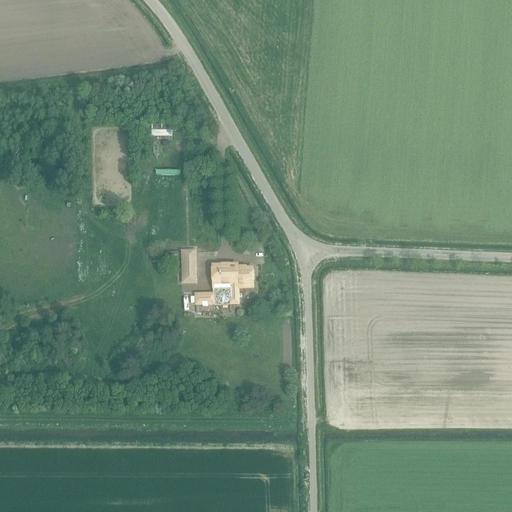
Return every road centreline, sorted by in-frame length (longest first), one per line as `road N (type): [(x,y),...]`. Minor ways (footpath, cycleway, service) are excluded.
road 1 (unclassified): [(308,252),(150,0)]
road 2 (unclassified): [(314,511),(308,252)]
road 3 (unclassified): [(511,260),(308,252)]
